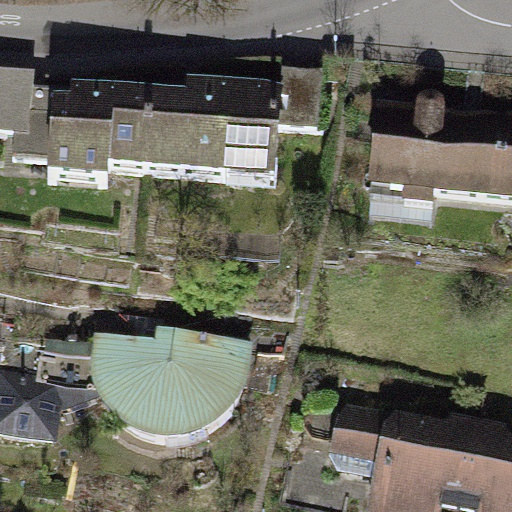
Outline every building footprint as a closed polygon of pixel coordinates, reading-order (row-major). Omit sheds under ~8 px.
[(0,175),(63,174),(61,77),(0,78),(0,175)] [(82,90),(78,195),(302,203),(306,98),(82,90)] [(511,120),(362,109),(355,204),(511,217),(511,120)] [(243,353),(92,333),(89,384),(111,424),(153,447),(205,433),(235,394),(243,353)] [(0,435),(49,442),(56,382),(0,375),(0,435)] [(511,511),(511,436),(338,410),(329,465),(386,474),(379,511),(511,511)]
